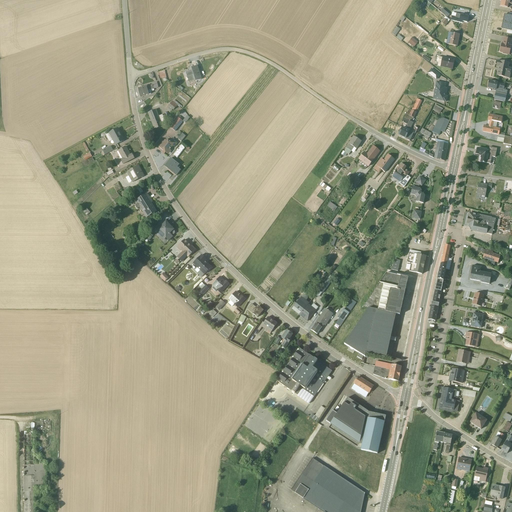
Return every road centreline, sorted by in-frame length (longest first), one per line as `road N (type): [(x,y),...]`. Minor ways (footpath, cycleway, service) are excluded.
road 1 (residential): [(129,75),(140,135),(182,216),(284,318),(402,396)]
road 2 (unclassified): [(358,123),(241,50),(207,51),(148,71)]
road 3 (residential): [(424,408),(457,232)]
